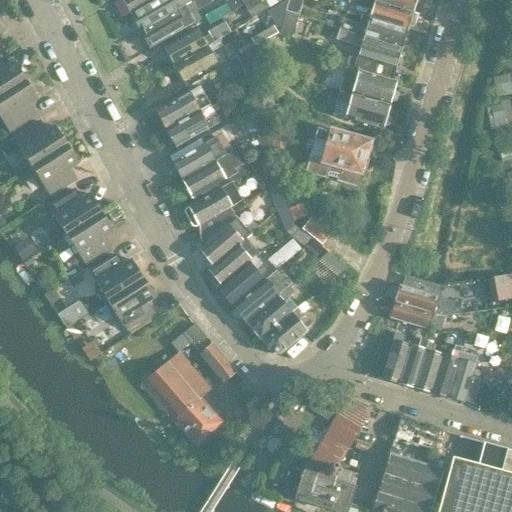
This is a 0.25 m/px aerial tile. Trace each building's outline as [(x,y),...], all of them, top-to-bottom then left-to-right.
[(121,0),(131,16),(159,0),(121,0)] [(140,33),(185,6),(180,0),(159,0),(131,16),(140,33)] [(211,2),(209,0),(196,0),(192,2),(197,10),(211,2)] [(209,24),(229,13),(229,14),(243,6),(251,19),(283,0),(230,0),(224,4),(225,6),(205,17),(209,24)] [(282,28),(287,14),(290,0),(288,0),(266,13),(274,26),(277,31),(282,28)] [(298,17),(302,0),(290,0),(287,14),(298,17)] [(407,30),(413,14),(368,0),(358,0),(358,3),(364,5),(363,10),(370,12),(369,18),(407,30)] [(368,0),(413,14),(416,0),(368,0)] [(149,49),(186,28),(194,23),(189,14),(197,10),(192,2),(185,6),(140,33),(149,49)] [(292,37),(298,17),(287,14),(282,28),(281,34),(292,37)] [(401,51),(407,30),(369,18),(366,28),(358,26),(358,25),(342,20),(338,31),(401,51)] [(164,49),(174,66),(220,40),(231,34),(224,23),(208,32),(209,36),(203,40),(197,30),(164,49)] [(274,26),(250,39),(254,47),(278,33),(277,31),(274,26)] [(394,72),(401,51),(338,31),(336,40),(351,45),(359,47),(355,60),(394,72)] [(183,82),(225,59),(220,50),(237,40),(233,32),(231,34),(220,40),(174,66),(183,82)] [(257,76),(255,62),(255,60),(252,49),(236,58),(246,83),(257,76)] [(394,72),(355,60),(349,58),(346,67),(391,81),(394,72)] [(0,97),(26,81),(14,62),(0,70),(0,97)] [(391,81),(346,67),(339,91),(388,105),(389,102),(395,102),(397,95),(392,91),(395,82),(391,81)] [(511,95),(511,91),(509,75),(492,78),(496,98),(511,95)] [(262,107),(259,85),(257,76),(246,83),(257,137),(267,131),(262,107)] [(26,81),(0,97),(0,119),(9,133),(30,119),(24,109),(38,100),(26,81)] [(269,87),(259,85),(262,107),(273,106),(269,87)] [(155,112),(166,131),(209,105),(199,87),(155,112)] [(388,105),(339,91),(332,115),(381,130),(382,126),(388,126),(390,119),(386,115),(388,105)] [(209,105),(166,131),(175,148),(219,122),(209,105)] [(505,126),(501,105),(485,108),(489,129),(505,126)] [(21,159),(28,170),(66,145),(54,126),(41,135),(34,125),(12,139),(22,154),(21,159)] [(363,156),(367,144),(316,130),(305,172),(326,178),(330,164),(341,167),(337,181),(355,186),(359,170),(366,169),(368,160),(363,156)] [(231,183),(262,165),(272,159),(267,131),(257,137),(260,154),(241,165),(234,151),(224,155),(181,180),(195,204),(231,183)] [(215,138),(172,163),(181,180),(224,155),(215,138)] [(78,164),(66,145),(28,170),(35,181),(40,182),(49,197),(71,183),(64,173),(78,164)] [(274,173),(265,181),(266,189),(267,188),(275,181),(274,173)] [(285,206),(275,181),(267,188),(269,193),(277,213),(285,206)] [(235,215),(229,208),(241,201),(231,183),(195,204),(188,208),(189,210),(187,213),(190,221),(195,220),(198,226),(201,242),(202,244),(235,215)] [(55,227),(62,238),(101,213),(89,194),(75,203),(69,193),(47,207),(57,222),(55,227)] [(277,213),(280,221),(285,232),(293,226),(285,206),(277,213)] [(113,232),(101,213),(62,238),(69,249),(74,250),(84,265),(106,251),(99,241),(113,232)] [(313,216),(310,220),(302,229),(321,244),(329,235),(338,223),(325,213),(319,222),(313,216)] [(245,240),(254,233),(259,229),(252,221),(245,228),(235,215),(202,244),(204,247),(200,251),(213,266),(214,267),(245,240)] [(311,240),(293,226),(285,232),(304,247),(311,240)] [(292,239),(267,261),(276,271),(279,269),(301,250),(292,239)] [(214,267),(213,266),(208,270),(221,285),(254,258),(258,255),(245,240),(214,267)] [(327,253),(311,240),(304,247),(320,259),(327,253)] [(18,246),(26,259),(34,253),(26,241),(18,246)] [(346,268),(327,253),(320,259),(318,261),(318,264),(309,270),(322,288),(346,268)] [(254,258),(221,285),(216,289),(233,308),(270,276),(254,258)] [(97,293),(104,304),(143,279),(131,260),(117,269),(110,259),(89,272),(98,288),(97,293)] [(284,290),(288,286),(291,284),(279,269),(276,271),(270,276),(233,308),(234,309),(231,314),(236,320),(242,319),(245,323),(284,290)] [(511,274),(511,275),(486,280),(491,304),(511,299),(511,274)] [(76,275),(68,281),(72,288),(81,282),(76,275)] [(404,277),(401,287),(399,286),(394,303),(439,316),(444,316),(451,315),(461,314),(461,309),(453,309),(454,302),(440,298),(440,288),(404,277)] [(155,298),(143,279),(104,304),(111,314),(116,316),(126,331),(148,317),(141,307),(155,298)] [(259,339),(297,308),(288,298),(294,293),(288,286),(284,290),(245,323),(259,339)] [(439,333),(444,316),(439,316),(394,303),(389,319),(427,331),(428,329),(439,333)] [(306,332),(297,322),(303,316),(297,308),(259,339),(272,354),(279,355),(306,332)] [(194,324),(182,335),(190,344),(198,354),(204,350),(199,344),(206,338),(194,324)] [(402,336),(395,334),(381,379),(398,384),(410,346),(400,343),(402,336)] [(200,399),(210,390),(179,352),(190,344),(182,335),(170,344),(178,353),(142,383),(169,416),(197,446),(221,423),(200,399)] [(417,348),(410,346),(398,384),(414,389),(427,344),(419,341),(417,348)] [(204,350),(198,354),(223,384),(236,373),(211,344),(204,350)] [(427,344),(414,389),(431,394),(441,356),(433,353),(435,346),(427,344)] [(450,358),(441,356),(431,394),(448,399),(460,353),(452,351),(450,358)] [(467,355),(460,353),(448,399),(462,403),(463,402),(470,379),(474,365),(465,363),(467,355)] [(470,379),(463,402),(473,405),(479,387),(480,382),(470,379)] [(369,407),(345,399),(304,472),(295,499),(336,511),(346,511),(358,475),(335,468),(369,407)] [(511,511),(511,476),(500,473),(507,450),(459,437),(444,492),(436,490),(442,471),(427,467),(439,431),(400,418),(388,454),(390,455),(372,511),(511,511)] [(293,503),(304,465),(290,461),(279,499),(293,503)]
